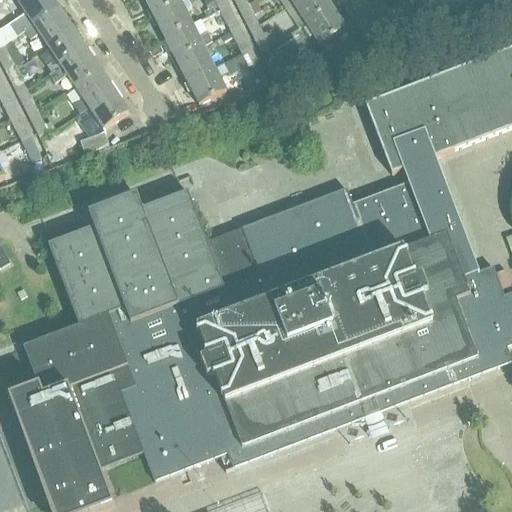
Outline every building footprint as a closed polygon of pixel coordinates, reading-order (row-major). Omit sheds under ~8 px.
[(18,40),(25,36),(60,12),(51,0),(32,0),(21,8),(27,17),(10,28),(18,40)] [(144,0),(154,19),(182,5),(188,2),(187,0),(144,0)] [(212,0),(220,13),(228,9),(223,0),(212,0)] [(233,0),(239,11),(248,6),(249,6),(245,0),(233,0)] [(302,0),(293,6),(307,27),(332,11),(325,0),(302,0)] [(399,0),(412,19),(437,3),(435,0),(399,0)] [(498,0),(468,0),(459,3),(464,16),(500,2),(498,0)] [(154,19),(165,42),(193,27),(182,5),(154,19)] [(239,11),(250,33),(260,28),(249,6),(248,6),(239,11)] [(228,9),(220,13),(220,14),(226,27),(231,35),(222,39),(223,41),(240,32),(228,9)] [(332,11),(307,27),(320,48),(322,46),(328,57),(340,49),(334,39),(345,31),(332,11)] [(40,38),(48,50),(73,33),(60,12),(25,36),(30,44),(40,38)] [(193,27),(165,42),(177,64),(204,50),(213,45),(208,35),(199,39),(193,27)] [(250,33),(262,55),(268,53),(266,50),(278,44),(271,32),(264,36),(260,28),(250,33)] [(251,54),(240,32),(223,41),(224,44),(233,39),(242,58),(251,54)] [(48,50),(61,70),(87,52),(73,33),(48,50)] [(0,51),(0,62),(7,76),(16,71),(17,71),(5,48),(0,51)] [(177,64),(188,86),(216,72),(204,50),(177,64)] [(24,410),(32,431),(30,432),(29,433),(28,434),(27,436),(26,437),(26,439),(26,441),(27,443),(27,444),(59,500),(59,501),(62,511),(104,511),(113,509),(99,472),(143,456),(154,485),(227,457),(233,472),(351,427),(367,427),(365,422),(511,365),(511,364),(507,351),(511,348),(511,296),(504,299),(493,270),(479,276),(435,161),(511,132),(511,52),(365,108),(392,178),(403,173),(408,186),(352,207),(346,192),(242,232),(258,276),(223,289),(187,195),(142,212),(136,198),(88,216),(94,231),(48,248),(79,329),(23,350),(38,389),(8,400),(13,414),(24,410)] [(67,78),(76,91),(101,74),(87,52),(61,70),(49,78),(54,86),(67,78)] [(268,53),(262,55),(272,75),(277,87),(326,68),(322,57),(278,73),(268,53)] [(268,88),(251,54),(242,58),(223,68),(229,79),(248,69),(253,80),(244,85),(250,97),(268,88)] [(7,76),(18,98),(25,94),(28,93),(17,71),(16,71),(7,76)] [(216,72),(188,86),(199,107),(226,93),(216,72)] [(75,110),(81,118),(115,95),(101,74),(76,91),(84,104),(75,110)] [(18,98),(29,121),(39,115),(28,93),(25,94),(18,98)] [(115,95),(81,118),(77,120),(90,139),(103,131),(104,133),(129,115),(115,95)] [(0,99),(0,103),(9,122),(17,117),(7,96),(0,99)] [(39,115),(29,121),(40,142),(56,134),(51,124),(45,127),(39,115)] [(9,122),(20,144),(29,140),(17,117),(9,122)] [(104,136),(95,139),(71,148),(76,162),(109,150),(104,136)] [(29,140),(20,144),(32,167),(41,163),(34,149),(33,150),(29,140)] [(0,249),(0,271),(9,266),(0,249)] [(386,416),(371,421),(376,434),(390,429),(386,416)] [(289,511),(281,488),(218,511),(289,511)]
